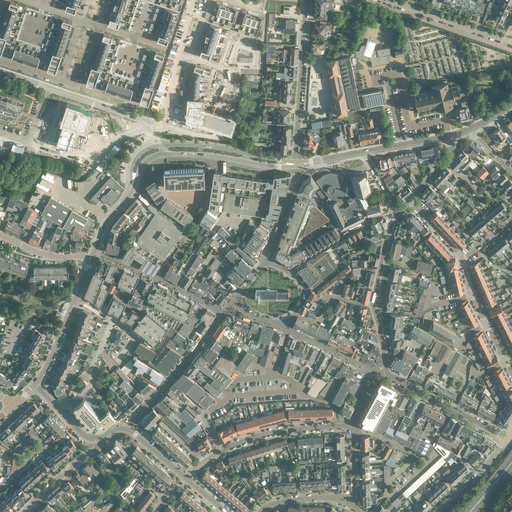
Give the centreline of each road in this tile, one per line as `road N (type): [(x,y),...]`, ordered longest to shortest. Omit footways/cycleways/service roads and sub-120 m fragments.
road 1 (residential): [(297,164),(306,0)]
road 2 (residential): [(372,511),(431,463),(351,428)]
road 3 (residential): [(153,120),(0,71)]
road 4 (residential): [(125,428),(222,312)]
road 5 (secondary): [(34,385),(93,256)]
road 6 (residential): [(222,312),(120,261),(93,256)]
road 7 (secondary): [(297,164),(161,149)]
road 8 (residential): [(506,438),(387,375)]
road 9 (residential): [(220,451),(266,433),(351,428)]
road 10 (secondary): [(161,149),(140,159),(93,256)]
road 11 (residential): [(509,41),(385,0)]
road 12 (residential): [(511,374),(462,260)]
